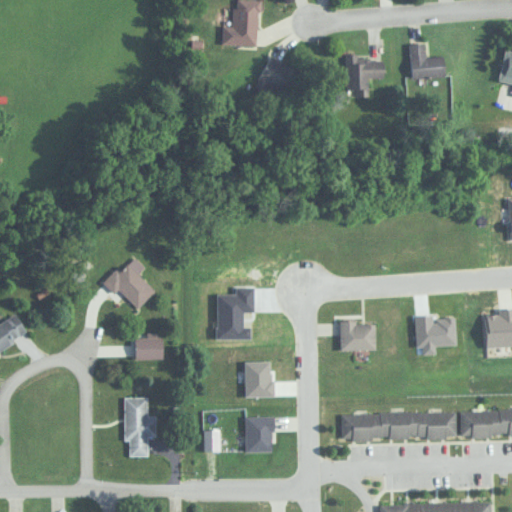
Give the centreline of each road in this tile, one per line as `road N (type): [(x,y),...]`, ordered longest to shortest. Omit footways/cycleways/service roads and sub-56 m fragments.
road 1 (residential): [(511,270),(301,287),(309,467)]
road 2 (residential): [(0,499),(310,492)]
road 3 (residential): [(511,6),(309,19)]
road 4 (residential): [(79,362),(50,365),(5,394),(4,499)]
road 5 (residential): [(86,499),(79,362)]
